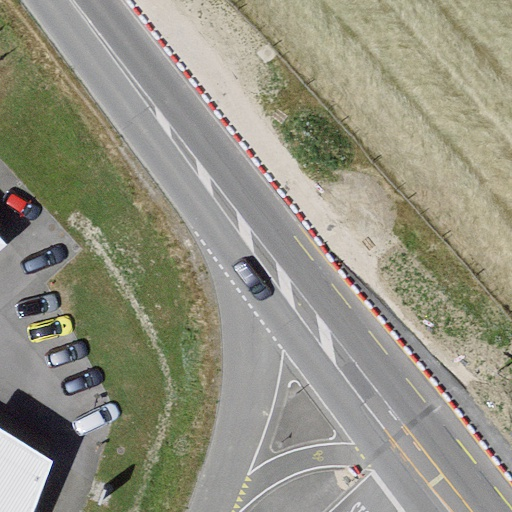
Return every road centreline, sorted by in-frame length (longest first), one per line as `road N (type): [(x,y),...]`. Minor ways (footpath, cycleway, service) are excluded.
road 1 (secondary): [(466,507),(237,215)]
road 2 (tertiary): [(237,215),(251,383),(210,511)]
road 3 (secondary): [(237,215),(72,0)]
